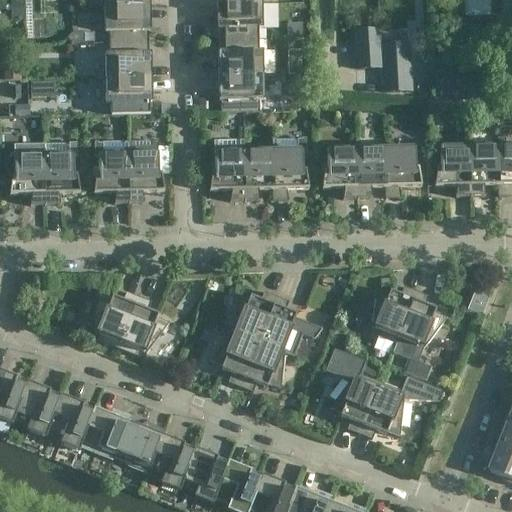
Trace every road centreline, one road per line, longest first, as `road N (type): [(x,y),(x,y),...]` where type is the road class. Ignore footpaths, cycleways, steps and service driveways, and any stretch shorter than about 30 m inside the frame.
road 1 (residential): [(445,501),(0,324)]
road 2 (residential): [(182,254),(511,242)]
road 3 (residential): [(182,254),(177,0)]
road 4 (residential): [(445,501),(511,330)]
road 5 (residential): [(11,254),(182,254)]
